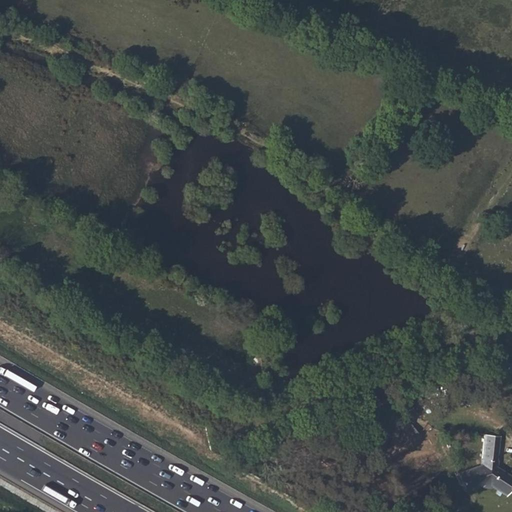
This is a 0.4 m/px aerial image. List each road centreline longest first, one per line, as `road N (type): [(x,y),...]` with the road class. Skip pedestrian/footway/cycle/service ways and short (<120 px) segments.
road 1 (trunk): [(221,511),(0,384)]
road 2 (trunk): [(0,444),(118,511)]
